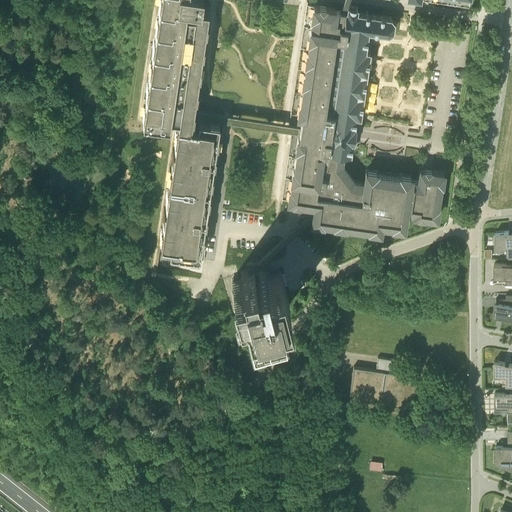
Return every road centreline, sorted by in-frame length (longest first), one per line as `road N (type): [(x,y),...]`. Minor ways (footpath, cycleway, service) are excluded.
road 1 (unclassified): [(332,282),(239,402),(206,423),(151,434),(105,423),(63,391),(0,292)]
road 2 (residential): [(475,214),(511,0)]
road 3 (unclassified): [(332,282),(474,222)]
road 4 (residential): [(475,481),(472,337)]
